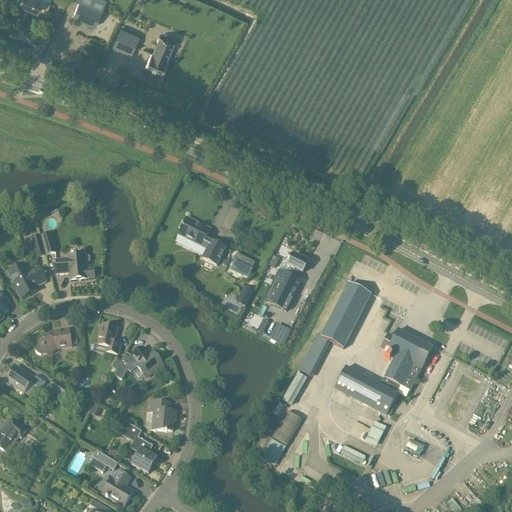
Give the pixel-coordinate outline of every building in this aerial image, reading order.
[(21,0),(19,4),(37,12),(40,7),(47,10),(51,0),(21,0)] [(80,0),(73,17),(96,27),(104,7),(87,0),(80,0)] [(121,29),(113,47),(132,55),(140,37),(121,29)] [(151,53),(146,66),(162,73),(168,60),(167,60),(175,43),(160,36),(152,53),(151,53)] [(145,71),(142,77),(155,85),(158,78),(145,71)] [(195,241),(197,242),(195,245),(207,251),(203,260),(217,267),(226,249),(212,242),(211,243),(206,240),(211,230),(210,230),(202,226),(202,228),(197,226),(199,223),(188,217),(178,236),(193,244),(195,241)] [(45,236),(41,237),(46,256),(56,254),(51,234),(48,235),(48,233),(45,234),(45,236)] [(32,239),(37,259),(45,256),(40,237),(32,239)] [(230,270),(249,278),(256,262),(238,254),(230,270)] [(56,261),(57,275),(70,274),(70,281),(87,280),(87,279),(95,279),(94,271),(86,271),(85,264),(87,263),(89,262),(89,258),(87,257),(85,257),(85,255),(74,256),(74,255),(72,255),(72,257),(68,257),(68,260),(56,261)] [(264,301),(286,312),(301,282),(294,278),(298,271),(303,274),(308,263),(293,256),(288,266),(291,268),(287,275),(280,271),(264,301)] [(269,266),(275,269),(279,260),(274,257),(269,266)] [(10,277),(21,300),(38,292),(36,288),(46,283),(39,268),(29,273),(27,268),(10,277)] [(321,338),(331,343),(343,350),(371,296),(350,285),(348,284),(347,286),(321,338)] [(254,292),(245,287),(237,303),(246,307),(254,292)] [(0,318),(8,312),(4,307),(9,303),(0,292),(0,318)] [(284,346),(291,332),(277,324),(270,339),(284,346)] [(102,325),(97,346),(107,348),(106,353),(118,356),(121,345),(114,343),(118,329),(117,329),(103,326),(103,325),(102,325)] [(381,386),(348,369),(346,368),(334,391),(386,418),(387,417),(389,418),(392,412),(390,411),(398,395),(397,395),(401,388),(411,392),(433,349),(418,340),(398,330),(395,338),(389,334),(381,349),(387,352),(384,357),(390,360),(393,355),(395,357),(384,379),(381,386)] [(40,356),(41,356),(41,355),(45,354),(46,353),(48,356),(56,350),(61,349),(61,348),(71,347),(69,331),(54,333),(54,334),(50,335),(39,343),(40,344),(38,345),(37,346),(37,347),(36,347),(36,348),(35,350),(36,351),(36,352),(37,353),(37,354),(38,355),(39,355),(40,356)] [(137,368),(146,379),(163,366),(154,353),(149,357),(142,349),(132,357),(134,359),(127,364),(122,361),(114,376),(122,381),(127,371),(130,373),(137,368)] [(311,376),(318,361),(307,355),(299,371),(311,376)] [(16,367),(5,382),(24,395),(31,384),(41,391),(46,384),(35,377),(34,379),(16,367)] [(299,375),(282,403),(291,408),(307,380),(299,375)] [(55,381),(49,389),(63,398),(68,390),(55,381)] [(151,402),(150,413),(156,413),(154,431),(152,431),(165,432),(165,433),(167,433),(167,432),(173,433),(173,422),(175,422),(176,412),(164,411),(165,403),(151,402)] [(286,411),(262,460),(277,468),(301,418),(286,411)] [(27,431),(9,421),(2,432),(0,434),(0,448),(9,454),(9,453),(20,436),(22,438),(27,431)] [(142,432),(127,423),(123,421),(116,433),(133,443),(130,449),(138,454),(137,457),(138,458),(138,459),(136,458),(132,466),(148,475),(158,459),(149,454),(153,447),(138,439),(142,432)] [(375,423),(369,435),(365,442),(372,445),(382,426),(375,423)] [(405,450),(419,458),(425,446),(412,439),(405,450)] [(340,454),(362,465),(366,457),(344,446),(340,454)] [(96,452),(92,458),(114,471),(118,465),(96,452)] [(8,468),(22,475),(26,466),(19,463),(18,465),(11,461),(8,468)] [(111,480),(102,495),(106,497),(106,498),(108,499),(108,498),(124,508),(133,493),(125,488),(131,479),(119,472),(119,473),(117,473),(113,480),(111,480)] [(478,509),(483,503),(469,492),(464,499),(478,509)] [(448,502),(455,511),(460,511),(462,511),(453,499),(448,502)] [(93,510),(91,511),(111,511),(94,501),(90,508),(93,510)]
